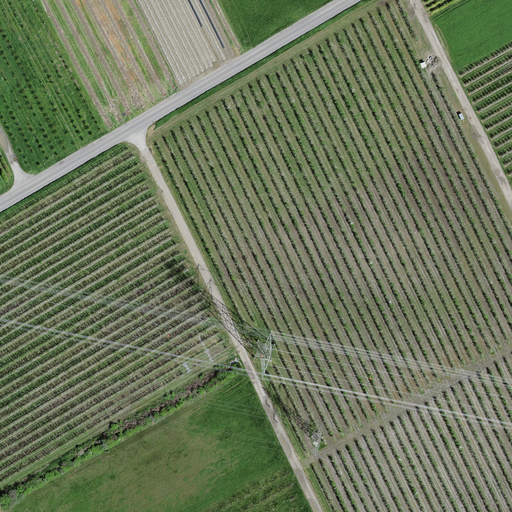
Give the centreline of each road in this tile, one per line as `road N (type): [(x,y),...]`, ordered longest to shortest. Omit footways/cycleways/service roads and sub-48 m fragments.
road 1 (track): [(134,124),(319,511)]
road 2 (unclassified): [(0,204),(349,0)]
road 3 (track): [(413,0),(511,200)]
